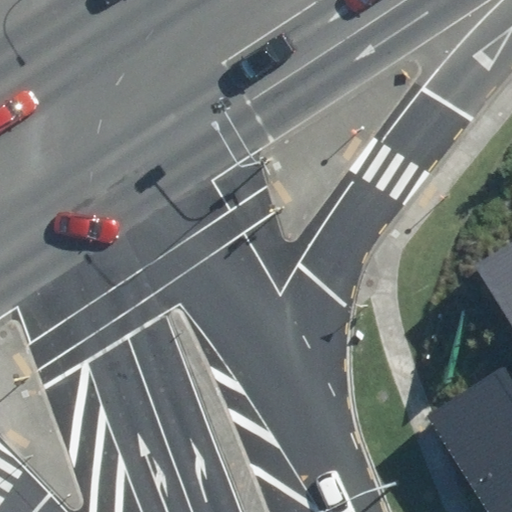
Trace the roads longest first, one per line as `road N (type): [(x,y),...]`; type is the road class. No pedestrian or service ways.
road 1 (primary): [(511,32),(392,166),(328,284),(255,511)]
road 2 (tertiary): [(238,511),(85,111)]
road 3 (primary): [(257,0),(85,111)]
